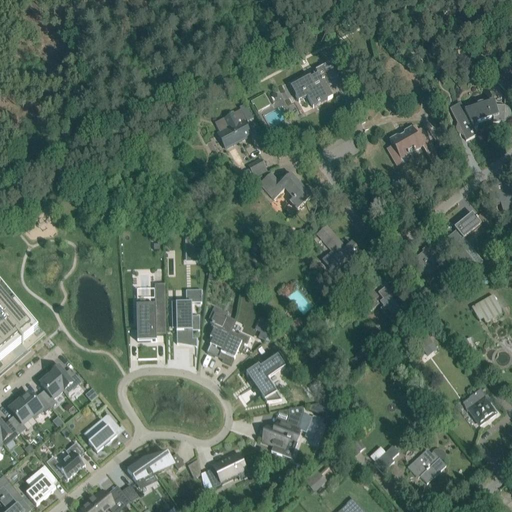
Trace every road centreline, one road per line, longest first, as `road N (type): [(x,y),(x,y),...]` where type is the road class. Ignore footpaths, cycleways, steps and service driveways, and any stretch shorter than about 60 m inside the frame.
road 1 (residential): [(353,144),(330,159),(328,172),(364,226),(387,241),(406,237),(511,153)]
road 2 (residential): [(141,437),(212,442),(230,419),(227,404),(200,379),(140,372),(121,391),(138,426)]
